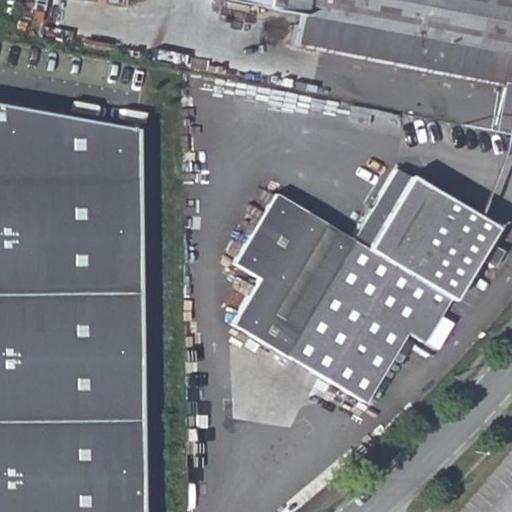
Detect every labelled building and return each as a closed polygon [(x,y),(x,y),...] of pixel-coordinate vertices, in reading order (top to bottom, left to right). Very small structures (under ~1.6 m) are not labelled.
[(511,0),(262,0),(257,32),(290,38),(296,11),(511,53),(511,0)] [(511,53),(296,11),(290,38),(511,81),(511,53)] [(135,511),(133,135),(0,111),(0,511),(135,511)] [(466,268),(493,226),(407,175),(394,168),(352,239),(274,193),(232,263),(258,278),(231,323),(354,396),(399,326),(417,336),(445,293),(448,294),(466,268)] [(501,252),(488,244),(480,255),(493,263),(501,252)]
